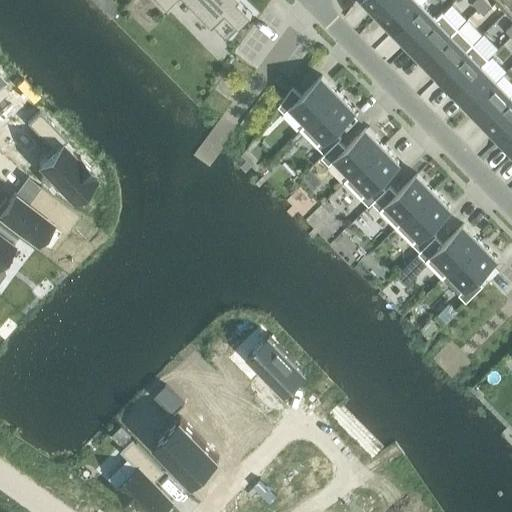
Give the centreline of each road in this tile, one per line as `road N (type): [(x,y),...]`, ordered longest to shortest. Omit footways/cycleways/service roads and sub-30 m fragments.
road 1 (residential): [(312,4),(511,207)]
road 2 (residential): [(302,511),(363,473),(303,408)]
road 3 (residential): [(303,408),(213,511)]
